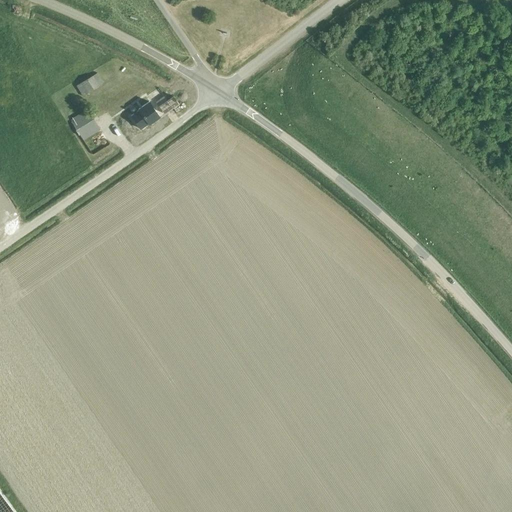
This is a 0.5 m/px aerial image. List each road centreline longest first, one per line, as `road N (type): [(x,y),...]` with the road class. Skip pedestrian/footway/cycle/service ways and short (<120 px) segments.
road 1 (unclassified): [(511,355),(390,222),(217,92)]
road 2 (unclassified): [(0,246),(217,92)]
road 3 (unclassified): [(217,92),(39,0)]
road 4 (unclassified): [(217,92),(339,0)]
